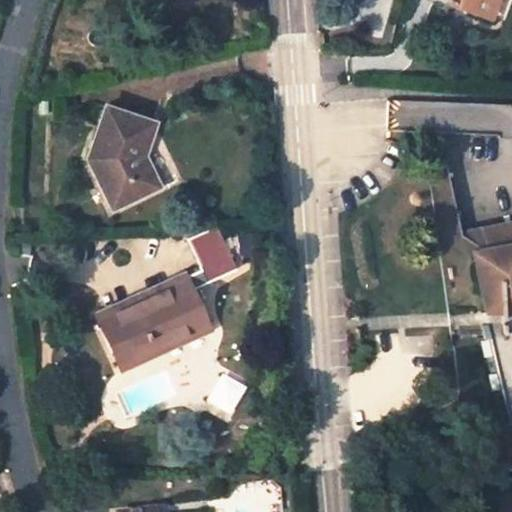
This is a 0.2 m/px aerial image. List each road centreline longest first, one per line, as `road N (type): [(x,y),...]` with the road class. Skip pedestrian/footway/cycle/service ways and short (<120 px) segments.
road 1 (tertiary): [(327,511),(288,0)]
road 2 (residential): [(0,316),(9,389),(42,511)]
road 3 (residential): [(30,0),(0,116)]
